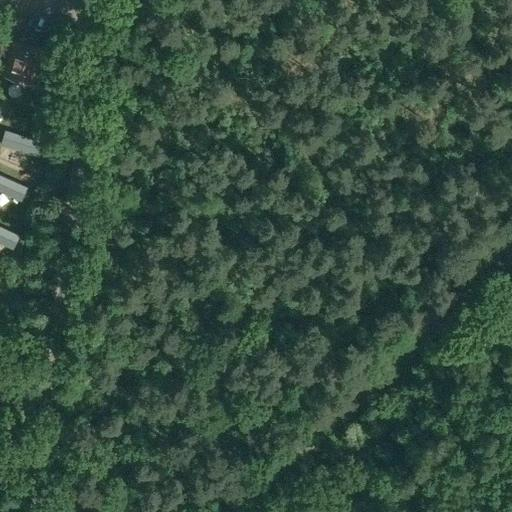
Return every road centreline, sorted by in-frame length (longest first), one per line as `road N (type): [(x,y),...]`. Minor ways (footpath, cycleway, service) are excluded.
road 1 (unclassified): [(44,511),(96,0)]
road 2 (unclassified): [(231,511),(511,251)]
